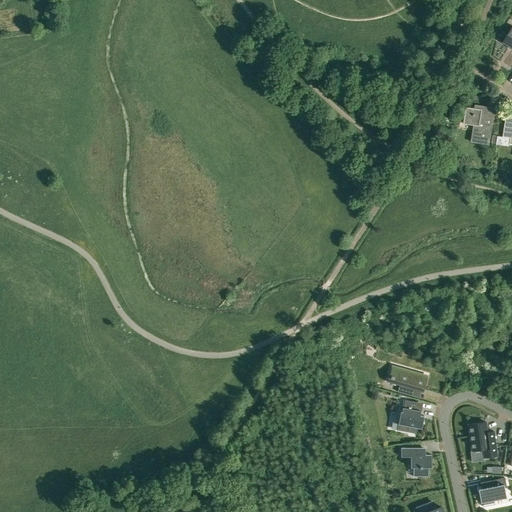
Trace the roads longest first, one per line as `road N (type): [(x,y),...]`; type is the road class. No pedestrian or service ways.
road 1 (track): [(300,327),(410,158)]
road 2 (track): [(198,482),(300,327)]
road 3 (residential): [(462,511),(447,408),(477,397),(511,414)]
road 4 (track): [(410,158),(459,79),(488,11)]
